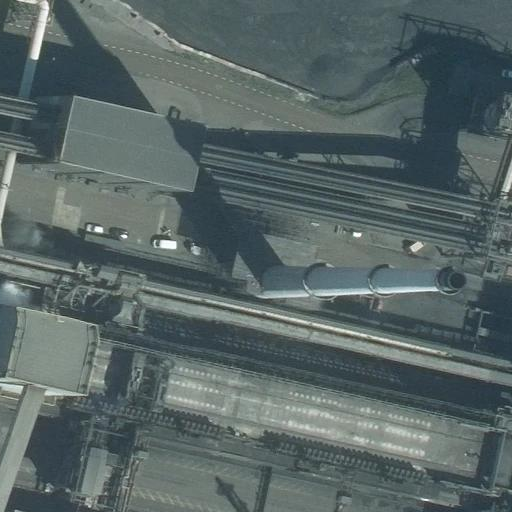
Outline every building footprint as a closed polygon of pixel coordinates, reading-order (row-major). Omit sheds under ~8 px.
[(511,104),(427,88),(420,123),(511,140),(511,104)] [(166,127),(32,97),(17,163),(151,193),(166,127)] [(192,165),(178,162),(175,176),(189,179),(192,165)] [(326,185),(264,171),(257,203),(319,217),(326,185)] [(248,266),(235,283),(255,299),(268,283),(248,266)] [(0,396),(22,402),(20,411),(368,489),(404,498),(405,495),(401,494),(420,406),(424,407),(425,405),(389,397),(242,364),(241,364),(44,319),(43,322),(32,320),(31,323),(16,319),(17,318),(1,314),(0,314),(0,396)] [(511,427),(511,425),(469,416),(453,495),(471,498),(475,473),(501,478),(511,427)] [(451,424),(437,421),(430,450),(445,453),(451,424)]
